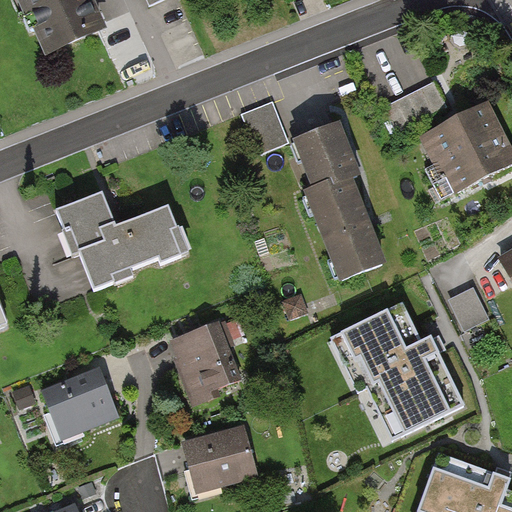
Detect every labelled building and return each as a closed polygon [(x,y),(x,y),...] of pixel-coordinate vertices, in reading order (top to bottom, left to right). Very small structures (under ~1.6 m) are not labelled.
[(89,0),(15,0),(42,58),(103,30),(89,0)] [(450,114),(437,89),(384,115),(397,141),(450,114)] [(511,176),(511,150),(490,109),(423,144),(456,206),(511,176)] [(288,151),(275,112),(244,123),(258,162),(288,151)] [(309,195),(343,281),(382,265),(349,181),(357,177),(338,129),(298,144),(317,192),(309,195)] [(197,270),(174,216),(120,238),(108,208),(68,224),(102,309),(197,270)] [(511,282),(511,262),(503,268),(511,282)] [(490,319),(474,289),(449,302),(465,332),(490,319)] [(438,356),(411,302),(341,341),(360,380),(352,383),(385,448),(456,413),(429,362),(438,356)] [(0,338),(8,335),(0,316),(0,338)] [(243,396),(221,332),(174,349),(196,412),(243,396)] [(100,380),(46,400),(65,452),(119,432),(100,380)] [(248,435),(185,451),(198,503),(261,487),(248,435)] [(511,489),(511,482),(439,456),(418,511),(511,511),(511,492),(511,489)]
